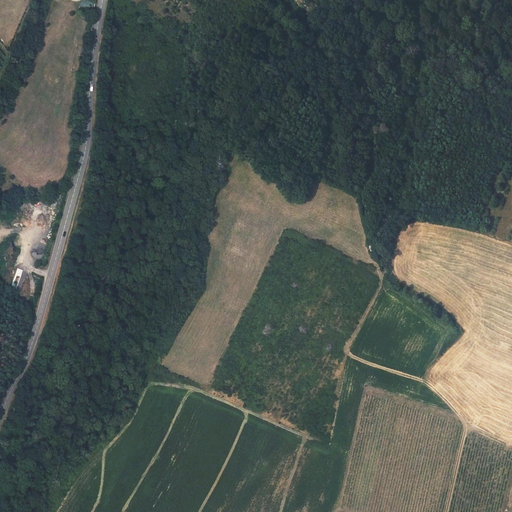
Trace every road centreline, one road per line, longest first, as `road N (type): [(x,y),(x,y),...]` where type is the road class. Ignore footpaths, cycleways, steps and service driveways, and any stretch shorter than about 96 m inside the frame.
road 1 (primary): [(101,0),(83,157),(33,337),(0,415)]
road 2 (track): [(444,511),(460,417),(418,377),(350,357),(384,277),(358,192)]
